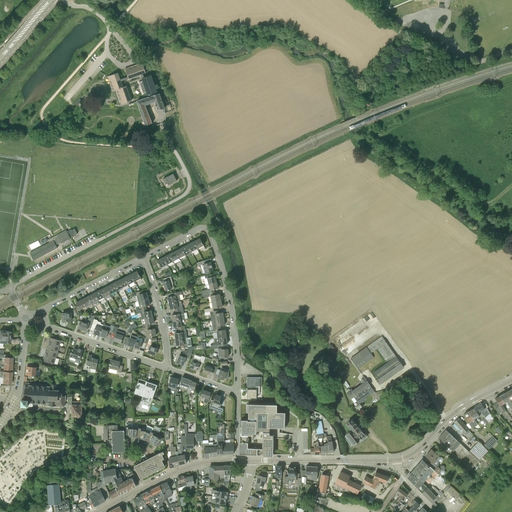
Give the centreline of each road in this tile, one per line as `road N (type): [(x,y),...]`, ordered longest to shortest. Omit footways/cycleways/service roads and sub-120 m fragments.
road 1 (unclassified): [(8,287),(186,193),(189,177),(160,124)]
road 2 (unclassified): [(237,392),(233,320),(205,226)]
road 3 (track): [(511,185),(485,207),(386,136)]
road 4 (tertiary): [(97,511),(191,465),(236,460)]
road 5 (tertiary): [(251,460),(395,459)]
road 6 (tertiary): [(395,459),(415,452),(451,414),(511,381)]
road 7 (unclassified): [(167,369),(46,326)]
